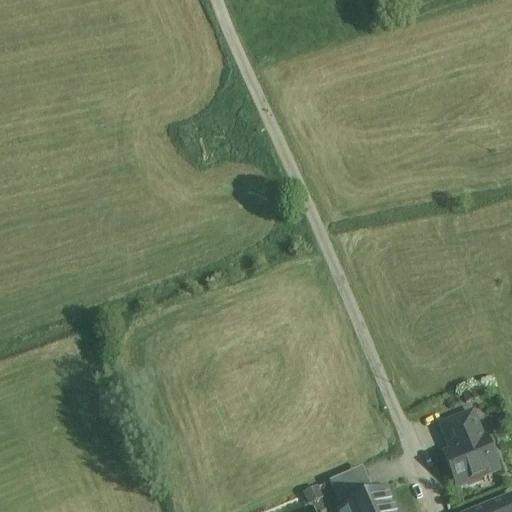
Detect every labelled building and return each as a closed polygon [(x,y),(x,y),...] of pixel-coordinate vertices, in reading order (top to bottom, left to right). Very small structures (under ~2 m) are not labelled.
[(219,86),(188,95),(192,110),(165,118),(169,133),(227,117),(219,86)] [(501,402),(492,381),(471,390),(480,411),(501,402)] [(473,415),(442,428),(448,443),(453,441),(479,430),(473,415)] [(479,430),(453,441),(457,449),(455,453),(445,457),(458,488),(464,486),(469,488),(480,483),(482,479),(499,472),(486,440),(484,441),(479,430)] [(363,468),(330,482),(338,502),(372,488),(363,468)] [(386,485),(338,506),(340,511),(350,511),(351,511),(350,511),(394,511),(397,511),(386,485)] [(320,487),(303,493),(306,504),(324,498),(320,487)] [(511,511),(511,490),(455,511),(511,511)]
